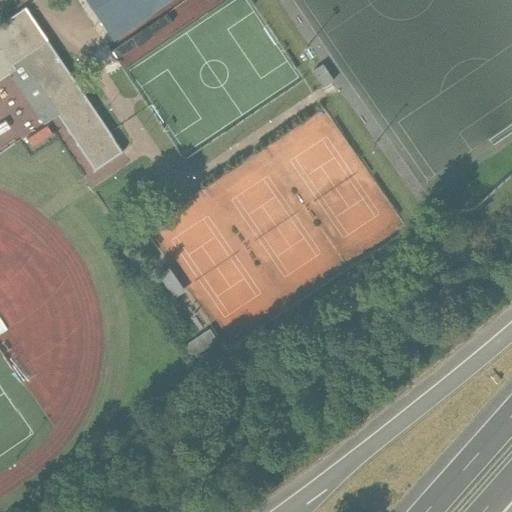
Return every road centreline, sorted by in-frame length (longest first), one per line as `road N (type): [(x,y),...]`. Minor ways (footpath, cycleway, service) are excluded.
road 1 (motorway): [(511,331),(285,511)]
road 2 (motorway): [(511,411),(423,511)]
